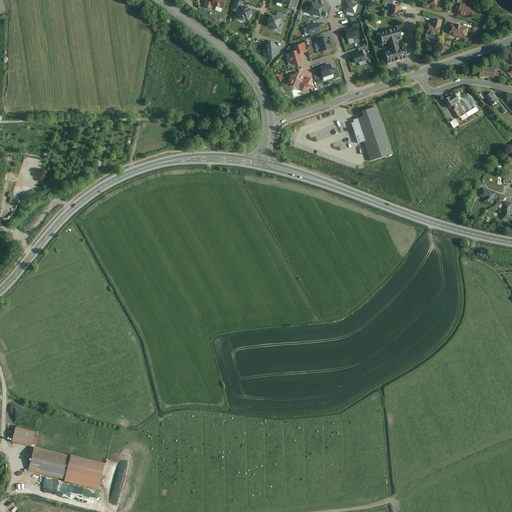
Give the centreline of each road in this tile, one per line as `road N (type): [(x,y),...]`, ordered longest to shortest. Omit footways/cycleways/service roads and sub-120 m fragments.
road 1 (secondary): [(0,291),(71,210),(119,178),(179,159),(260,164)]
road 2 (secondary): [(511,242),(260,164)]
road 3 (tertiary): [(160,0),(250,75),(268,123)]
road 4 (residential): [(0,363),(13,490)]
